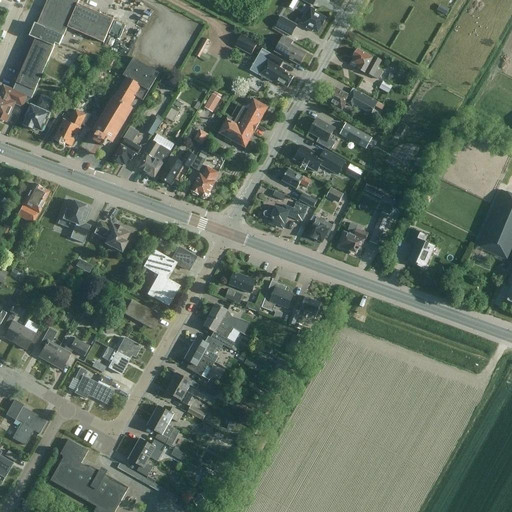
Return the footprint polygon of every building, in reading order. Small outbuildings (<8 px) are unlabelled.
[(104,43),(114,19),(78,4),(79,0),(47,0),(32,37),(36,39),(37,36),(56,43),(60,45),(68,27),(104,43)] [(326,18),(315,12),(316,11),(311,7),(302,23),(307,27),(307,28),(313,31),(313,30),(318,33),(326,18)] [(280,17),(275,28),(291,36),(297,26),(297,25),(296,25),(282,17),(280,17)] [(120,39),(126,25),(115,21),(109,34),(120,39)] [(257,43),(241,35),(235,47),(251,55),(257,43)] [(32,98),(39,82),(56,43),(37,36),(36,39),(13,90),(4,86),(0,95),(0,120),(3,122),(5,121),(6,122),(14,103),(22,107),(27,96),(32,98)] [(300,65),(307,53),(291,45),(293,41),(283,36),(274,52),(284,57),(284,56),(300,65)] [(200,58),(209,41),(205,38),(195,55),(200,58)] [(266,50),(271,42),(265,39),(260,47),(266,50)] [(284,61),(262,49),(250,70),(272,82),(273,80),(278,83),(279,83),(285,86),(286,84),(289,85),(293,77),(285,72),(286,71),(280,68),(281,66),(284,61)] [(373,58),(358,49),(357,50),(356,51),(355,52),(354,53),(354,54),(353,55),(353,56),(354,57),(353,58),(355,59),(353,63),(359,66),(358,68),(365,72),(378,79),(383,71),(378,68),(382,61),(374,57),(373,58)] [(136,97),(143,101),(159,73),(133,58),(123,76),(127,78),(115,98),(114,97),(93,131),(97,133),(94,140),(104,146),(108,140),(112,142),(132,109),(129,107),(132,102),(132,103),(136,97)] [(168,90),(175,78),(166,73),(159,84),(168,90)] [(395,82),(396,75),(389,74),(388,80),(395,82)] [(380,88),(388,93),(392,86),(383,82),(380,88)] [(349,96),(334,87),(327,101),(342,110),(345,104),(345,103),(352,107),(353,106),(354,104),(371,114),(375,108),(375,107),(378,103),(360,93),(354,89),(353,89),(350,94),(349,96)] [(209,102),(216,106),(222,97),(215,92),(209,102)] [(42,131),(50,114),(49,113),(54,102),(42,97),(37,108),(31,105),(26,117),(27,118),(23,125),(34,130),(35,128),(42,131)] [(267,107),(258,102),(254,100),(249,109),(248,110),(239,105),(236,110),(245,115),(246,113),(261,121),(268,108),(267,107)] [(173,122),(178,113),(171,108),(166,118),(173,122)] [(76,110),(70,123),(64,120),(55,139),(56,141),(60,143),(61,142),(65,144),(72,147),(81,128),(80,128),(82,125),(89,128),(94,118),(87,114),(86,115),(76,110)] [(246,148),(261,121),(246,113),(245,115),(236,110),(233,115),(238,118),(236,121),(229,117),(219,133),(227,137),(225,139),(231,143),(232,140),(246,148)] [(163,118),(157,115),(155,119),(152,117),(144,132),(153,136),(163,118)] [(331,151),(335,143),(329,139),(335,128),(317,118),(308,133),(319,139),(316,142),(331,151)] [(346,124),(340,135),(366,149),(373,138),(346,124)] [(118,164),(120,164),(121,165),(121,163),(125,165),(129,159),(131,161),(135,154),(138,155),(142,148),(131,142),(137,132),(130,127),(124,138),(125,139),(121,145),(112,160),(113,160),(114,162),(115,163),(116,164),(117,164),(118,164)] [(200,132),(197,138),(203,141),(206,135),(200,132)] [(146,154),(147,155),(139,169),(154,178),(163,164),(170,151),(162,146),(153,141),(145,154),(146,154)] [(325,150),(322,157),(302,146),(295,160),(316,172),(319,165),(338,175),(345,161),(325,150)] [(208,156),(211,157),(213,153),(204,147),(201,152),(208,156)] [(172,185),(184,165),(189,168),(190,166),(196,156),(188,151),(181,162),(172,157),(159,178),(172,185)] [(190,166),(198,172),(208,156),(201,152),(198,157),(196,156),(190,166)] [(358,181),(363,172),(350,164),(345,173),(358,181)] [(202,176),(200,175),(191,191),(193,191),(193,193),(196,195),(198,194),(202,196),(203,198),(205,198),(207,199),(215,182),(214,181),(218,173),(207,167),(202,176)] [(304,176),(303,177),(288,169),(282,180),(297,189),(300,183),(308,187),(311,181),(304,176)] [(40,187),(40,186),(39,185),(38,184),(37,184),(36,184),(35,184),(34,184),(33,184),(22,205),(23,205),(17,215),(33,224),(38,213),(39,214),(44,204),(44,202),(49,193),(41,188),(40,187)] [(370,185),(367,190),(383,199),(386,193),(370,185)] [(344,195),(331,189),(328,195),(341,201),(344,195)] [(511,196),(499,190),(475,246),(511,261),(511,262),(509,269),(511,270),(511,274),(508,283),(511,284),(505,299),(511,302),(511,196)] [(313,196),(312,198),(303,193),(299,200),(313,208),(318,199),(313,196)] [(346,195),(334,220),(344,224),(355,199),(346,195)] [(83,244),(90,227),(84,224),(90,208),(68,200),(65,210),(64,209),(58,224),(59,225),(59,224),(68,228),(69,225),(74,227),(70,238),(83,244)] [(302,221),(307,207),(296,203),(293,209),(284,205),(282,210),(270,205),(268,211),(266,211),(265,212),(264,213),(264,214),(264,215),(265,216),(266,217),(277,221),(275,225),(282,227),(287,215),(302,221)] [(378,245),(385,228),(390,216),(381,212),(376,224),(369,242),(378,245)] [(311,228),(312,229),(308,236),(317,240),(322,242),(325,236),(327,237),(333,225),(317,217),(311,228)] [(100,223),(94,233),(107,240),(105,244),(112,248),(113,247),(121,251),(126,243),(124,242),(128,235),(121,231),(122,228),(116,225),(114,227),(110,225),(109,228),(100,223)] [(368,233),(356,229),(357,226),(350,223),(347,233),(344,232),(340,245),(350,249),(349,252),(356,255),(358,249),(359,250),(363,239),(366,240),(368,233)] [(0,239),(6,242),(12,229),(4,225),(0,232),(0,239)] [(425,269),(435,246),(423,240),(425,235),(412,229),(406,241),(415,245),(408,261),(425,269)] [(188,271),(196,257),(178,247),(170,260),(169,259),(153,250),(144,267),(158,275),(149,290),(157,294),(155,298),(168,305),(179,286),(167,279),(176,264),(178,265),(188,271)] [(257,281),(255,280),(233,272),(229,284),(252,293),(257,281)] [(30,278),(25,287),(31,290),(36,281),(30,278)] [(276,304),(288,309),(294,294),(285,291),(287,287),(277,284),(276,287),(270,285),(262,308),(273,312),(276,304)] [(229,290),(226,297),(239,303),(243,296),(229,290)] [(261,292),(256,304),(261,306),(266,294),(261,292)] [(317,315),(321,304),(305,297),(300,311),(296,320),(301,322),(306,311),(317,315)] [(132,300),(124,313),(152,329),(160,316),(132,300)] [(259,312),(261,306),(248,302),(246,307),(259,312)] [(244,335),(249,323),(232,317),(228,311),(216,304),(210,315),(222,322),(244,335)] [(300,311),(294,309),(288,324),(294,326),(296,320),(300,311)] [(288,318),(288,316),(283,314),(281,320),(288,323),(289,318),(288,318)] [(14,344),(23,327),(12,321),(14,318),(10,315),(3,327),(7,330),(3,337),(14,344)] [(233,329),(222,322),(210,315),(204,326),(214,332),(211,338),(231,348),(234,343),(227,339),(233,329)] [(114,333),(113,325),(105,327),(106,334),(114,333)] [(23,327),(14,344),(26,350),(30,342),(34,345),(41,333),(37,330),(35,334),(23,327)] [(50,363),(59,347),(51,343),(57,332),(49,328),(38,347),(42,349),(38,357),(50,363)] [(295,335),(287,352),(298,357),(306,341),(295,335)] [(191,348),(215,362),(219,356),(214,353),(216,349),(219,351),(223,345),(208,336),(205,342),(197,338),(191,348)] [(59,347),(50,363),(61,370),(72,350),(83,357),(89,346),(75,338),(69,348),(65,346),(63,349),(59,347)] [(126,358),(128,359),(130,354),(135,357),(140,346),(124,338),(116,352),(125,356),(123,358),(125,359),(126,358)] [(102,358),(110,362),(116,352),(108,347),(102,358)] [(215,362),(191,348),(185,359),(190,362),(187,368),(201,376),(207,366),(211,368),(215,362)] [(125,363),(128,359),(126,358),(125,359),(123,358),(125,356),(116,352),(110,362),(108,367),(120,374),(126,364),(125,363)] [(247,359),(244,364),(255,370),(258,365),(247,359)] [(281,359),(274,371),(285,378),(292,365),(281,359)] [(93,392),(97,383),(83,376),(86,371),(80,368),(74,379),(80,381),(74,393),(86,398),(87,395),(92,397),(93,395),(94,396),(95,393),(93,392)] [(172,383),(187,391),(190,385),(197,389),(199,385),(192,381),(177,373),(172,383)] [(278,379),(272,375),(269,381),(272,383),(267,391),(276,396),(284,379),(280,377),(278,379)] [(93,395),(92,397),(107,404),(113,391),(108,389),(112,381),(101,376),(97,383),(93,392),(95,393),(94,396),(93,395)] [(219,390),(204,381),(200,389),(214,398),(219,390)] [(193,395),(187,391),(172,383),(166,392),(181,401),(187,405),(190,401),(193,395)] [(270,406),(273,401),(261,394),(258,400),(270,406)] [(33,431),(39,434),(46,420),(22,407),(23,405),(14,400),(5,415),(20,423),(12,438),(25,445),(33,431)] [(243,415),(248,407),(239,402),(234,409),(243,415)] [(187,412),(202,420),(206,414),(191,405),(187,412)] [(153,416),(168,425),(172,419),(178,422),(183,413),(173,407),(170,412),(158,406),(153,416)] [(166,444),(171,434),(175,428),(168,425),(153,416),(147,426),(158,433),(155,438),(166,444)] [(234,430),(237,421),(230,420),(227,428),(234,430)] [(211,435),(213,427),(204,425),(202,434),(211,435)] [(250,441),(239,435),(237,440),(248,445),(250,441)] [(134,449),(150,458),(153,451),(160,455),(165,446),(154,440),(151,445),(140,439),(134,449)] [(88,467),(81,463),(88,451),(69,440),(61,455),(64,457),(51,481),(97,507),(94,511),(114,511),(128,488),(89,466),(88,467)] [(146,464),(150,458),(134,449),(129,459),(140,466),(137,471),(148,477),(153,467),(146,464)] [(182,461),(185,455),(174,449),(171,455),(182,461)] [(0,455),(0,453),(1,452),(0,450),(0,475),(5,478),(13,464),(0,455)] [(17,456),(8,450),(5,455),(15,461),(17,456)] [(206,468),(203,474),(211,478),(214,472),(206,468)] [(171,499),(174,494),(163,488),(161,493),(171,499)] [(197,506),(205,501),(202,496),(193,501),(197,506)]
